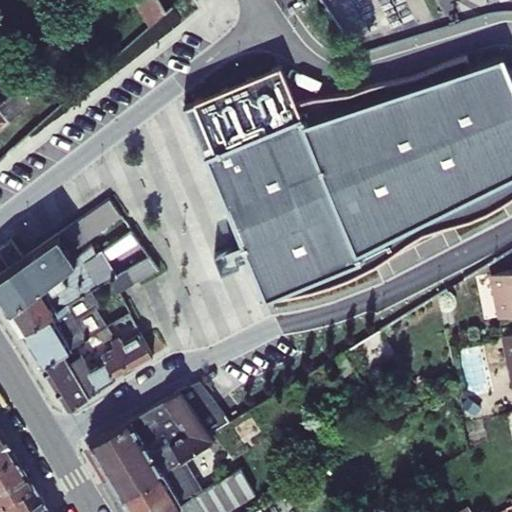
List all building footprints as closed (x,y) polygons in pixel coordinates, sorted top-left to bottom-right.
[(166,13),(158,0),(135,0),(151,26),(166,13)] [(511,76),(503,56),(350,107),(232,217),(263,292),(265,298),(360,259),(357,251),(511,173),(511,76)] [(195,100),(215,150),(206,154),(209,160),(232,217),(350,107),(303,122),(280,66),(195,100)] [(9,95),(17,105),(35,90),(26,79),(13,92),(9,95)] [(17,105),(9,95),(1,102),(0,102),(0,119),(6,114),(17,105)] [(0,119),(0,129),(11,120),(6,114),(0,119)] [(224,224),(232,217),(209,160),(199,164),(224,224)] [(121,214),(110,198),(72,224),(25,257),(10,268),(0,274),(0,294),(9,308),(76,258),(70,250),(121,214)] [(232,217),(224,224),(254,296),(263,292),(232,217)] [(0,247),(0,253),(10,268),(25,257),(13,239),(0,247)] [(117,275),(102,249),(97,252),(93,244),(76,258),(9,308),(23,330),(111,277),(119,292),(159,268),(150,255),(131,266),(117,275)] [(499,317),(511,314),(511,269),(490,273),(499,317)] [(130,312),(119,292),(111,277),(23,330),(43,364),(76,344),(98,331),(108,325),(130,312)] [(115,336),(108,325),(98,331),(104,342),(115,336)] [(511,332),(503,334),(511,381),(511,332)] [(154,355),(141,333),(124,343),(120,337),(112,341),(115,347),(102,354),(106,361),(91,370),(76,344),(43,364),(68,406),(154,355)] [(200,379),(180,388),(212,432),(230,420),(200,379)] [(121,496),(182,457),(215,436),(212,432),(180,388),(90,443),(121,496)] [(0,461),(15,452),(0,426),(0,461)] [(0,501),(34,484),(15,452),(0,461),(0,501)] [(182,457),(121,496),(130,511),(165,511),(202,490),(182,457)] [(227,475),(242,500),(255,492),(240,467),(238,468),(227,475)] [(221,511),(242,500),(227,475),(202,490),(165,511),(221,511)] [(0,511),(35,511),(47,506),(34,484),(0,501),(0,511)]
